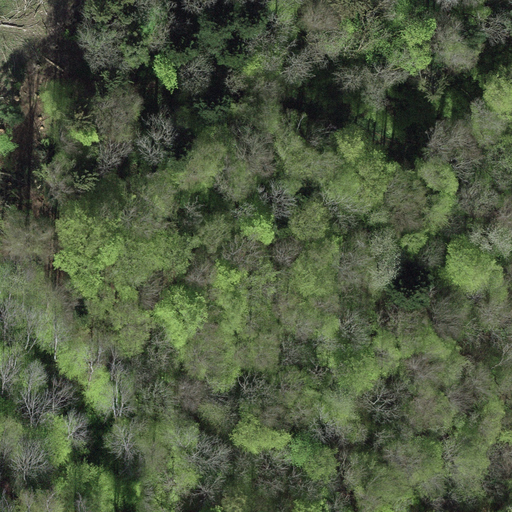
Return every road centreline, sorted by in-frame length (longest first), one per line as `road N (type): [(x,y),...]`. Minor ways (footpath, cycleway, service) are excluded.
road 1 (track): [(205,0),(239,81),(395,144),(511,235)]
road 2 (track): [(0,309),(131,511)]
